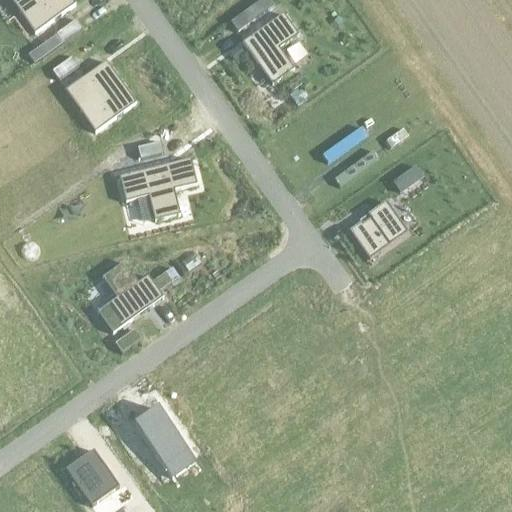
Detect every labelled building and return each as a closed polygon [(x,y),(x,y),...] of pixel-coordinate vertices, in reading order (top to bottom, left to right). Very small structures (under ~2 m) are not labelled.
[(8,0),(35,36),(76,7),(70,0),(8,0)] [(247,10),(228,23),(235,33),(254,19),(247,10)] [(282,15),(241,44),(271,86),(292,71),(278,50),(297,36),(282,15)] [(76,22),(57,36),(63,46),(83,32),(82,31),(76,23),(77,23),(76,22)] [(57,50),(51,41),(40,50),(46,58),(57,50)] [(72,59),(53,73),(60,82),(79,69),(72,59)] [(106,64),(65,93),(95,136),(136,107),(106,64)] [(338,104),(290,139),(302,155),(345,125),(378,125),(399,136),(409,118),(382,104),(382,88),(360,88),(360,105),(338,104)] [(162,143),(136,149),(137,151),(138,150),(141,162),(164,156),(161,145),(162,144),(162,143)] [(191,162),(119,180),(126,205),(149,200),(155,224),(180,218),(174,193),(197,188),(191,162)] [(403,178),(393,185),(400,196),(410,189),(403,178)] [(361,225),(349,234),(370,263),(408,236),(386,205),(368,218),(370,222),(363,227),(361,225)] [(511,267),(486,231),(440,264),(454,285),(468,275),(480,293),(498,281),(507,294),(511,290),(511,267)] [(223,247),(228,257),(192,274),(203,295),(251,271),(236,241),(223,247)] [(117,301),(97,315),(113,337),(163,301),(159,295),(179,281),(172,271),(152,285),(148,279),(138,286),(124,265),(102,281),(117,301)] [(134,332),(115,346),(122,356),(121,357),(121,358),(143,343),(142,342),(141,342),(134,332)] [(158,412),(135,429),(163,468),(186,451),(158,412)] [(94,453),(66,473),(92,509),(120,490),(94,453)] [(440,456),(421,473),(452,507),(461,499),(462,500),(476,487),(462,472),(458,475),(440,456)] [(293,462),(280,471),(296,494),(297,493),(301,498),(291,505),(295,511),(303,511),(328,494),(321,483),(311,490),(308,485),(309,485),(293,462)]
